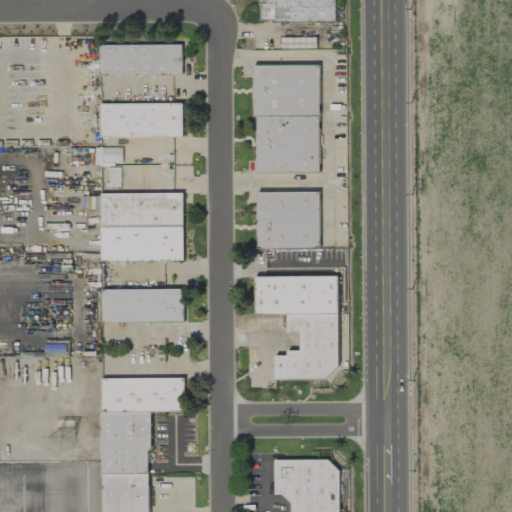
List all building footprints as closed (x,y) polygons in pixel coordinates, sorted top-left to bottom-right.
[(336,21),(335,0),(259,0),(260,23),(336,21)] [(281,49),(317,48),(316,37),(280,38),(281,49)] [(182,44),(98,45),(99,76),(183,75),(182,44)] [(257,174),(320,173),(319,65),(254,65),(254,117),(257,117),(257,174)] [(182,103),(100,104),(100,137),(182,137),(182,103)] [(121,139),(122,155),(142,155),(142,150),(147,149),(147,138),(121,139)] [(121,187),(121,148),(101,147),(100,166),(108,166),(107,187),(121,187)] [(259,250),(320,249),(319,191),(258,192),(259,250)] [(184,260),(183,193),(100,194),(101,262),(184,260)] [(255,277),(255,315),(287,315),(287,334),(300,334),(300,351),(287,351),(287,356),(276,356),(276,380),(337,380),(338,277),(255,277)] [(184,289),(100,290),(101,323),(184,322),(184,289)] [(102,378),(102,511),(149,511),(149,412),(185,412),(185,378),(102,378)]
